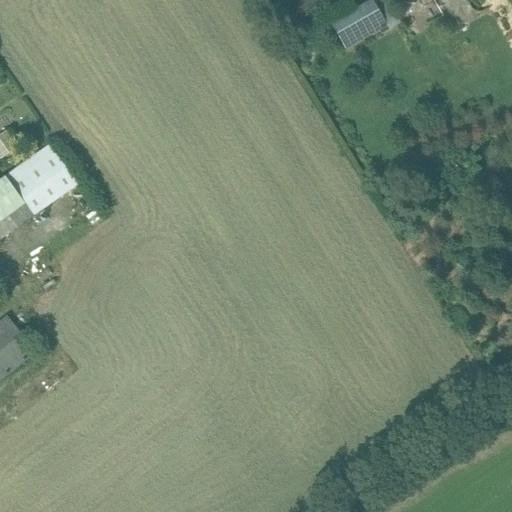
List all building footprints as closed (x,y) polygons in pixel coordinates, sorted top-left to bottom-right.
[(323,0),(305,0),(298,4),(308,21),(328,9),(323,0)] [(372,0),(331,24),(346,50),(387,27),(372,0)] [(18,147),(6,131),(0,135),(0,158),(1,160),(18,147)] [(34,217),(78,185),(49,145),(6,177),(5,175),(0,178),(0,240),(34,216),(34,217)] [(93,226),(102,220),(96,210),(87,217),(93,226)] [(0,381),(36,353),(7,316),(0,322),(0,381)]
